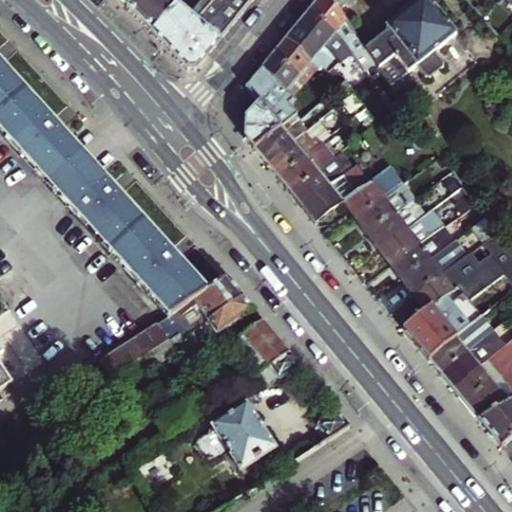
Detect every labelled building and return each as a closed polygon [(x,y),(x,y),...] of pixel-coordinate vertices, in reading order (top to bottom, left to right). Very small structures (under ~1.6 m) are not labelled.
[(130,0),(127,4),(139,16),(154,31),(177,0),(130,0)] [(177,0),(154,31),(173,51),(186,66),(196,65),(249,0),(177,0)] [(346,34),(331,13),(321,0),(311,0),(309,2),(302,11),(324,31),(328,36),(333,32),(338,39),(346,34)] [(341,0),(321,0),(331,13),(341,0)] [(449,37),(417,0),(398,17),(379,33),(382,37),(376,42),(401,74),(409,67),(412,70),(449,37)] [(296,18),(290,25),(313,45),(324,31),(302,11),(296,18)] [(283,33),(277,40),(305,65),(308,60),(311,63),(323,55),(313,45),(290,25),(283,33)] [(305,65),(277,40),(272,46),(265,55),(293,78),(305,65)] [(328,51),(323,55),(326,59),(332,55),(328,51)] [(293,78),(265,55),(260,61),(251,70),(279,95),(293,78)] [(336,61),(332,55),(326,59),(330,64),(336,61)] [(0,127),(59,192),(173,318),(208,294),(175,258),(124,202),(90,165),(53,124),(1,67),(0,66),(0,127)] [(260,108),(269,98),(273,101),(279,95),(251,70),(247,76),(241,83),(254,100),(260,108)] [(345,93),(335,81),(321,92),(331,104),(345,93)] [(357,108),(345,93),(331,104),(343,119),(345,118),(357,108)] [(260,108),(254,100),(232,124),(232,134),(238,141),(246,151),(275,127),(276,128),(283,124),(279,120),(286,115),(273,101),(269,98),(260,108)] [(369,124),(357,108),(345,118),(353,128),(357,134),(369,124)] [(279,120),(283,124),(289,118),(286,115),(279,120)] [(275,127),(246,151),(253,158),(257,164),(292,136),(283,124),(276,128),(275,127)] [(304,126),(292,136),(257,164),(264,173),(271,180),(316,142),(304,126)] [(353,137),(357,134),(353,128),(349,132),(353,137)] [(319,139),(316,142),(271,180),(277,188),(283,195),(326,159),(332,155),(319,139)] [(296,210),(338,174),(326,159),(283,195),(289,202),(296,210)] [(362,181),(349,165),(338,174),(296,210),(301,216),(307,223),(320,212),(334,202),(362,181)] [(340,211),(346,219),(395,181),(382,166),(362,181),(334,202),(340,211)] [(452,182),(441,167),(430,176),(441,191),(452,182)] [(352,226),(357,233),(405,195),(395,181),(346,219),(352,226)] [(460,193),(452,182),(441,191),(448,202),(460,193)] [(362,240),(369,248),(417,210),(405,195),(357,233),(362,240)] [(417,210),(369,248),(375,256),(381,265),(435,221),(422,205),(417,210)] [(473,241),(487,230),(475,214),(461,225),(473,241)] [(435,221),(381,265),(386,272),(393,281),(447,237),(435,221)] [(459,252),(405,296),(411,304),(418,313),(438,295),(498,247),(487,230),(473,241),(459,252)] [(447,237),(393,281),(399,288),(405,296),(459,252),(447,237)] [(159,328),(106,361),(115,375),(184,327),(190,335),(243,299),(236,290),(228,280),(208,294),(173,318),(159,328)] [(438,295),(418,313),(396,330),(412,349),(421,360),(463,326),(438,295)] [(178,351),(183,359),(254,312),(249,306),(243,299),(190,335),(182,341),(186,346),(178,351)] [(257,377),(289,354),(275,338),(262,322),(218,353),(245,386),(257,377)] [(463,326),(421,360),(428,368),(434,376),(475,342),(480,338),(468,323),(463,326)] [(144,359),(152,370),(178,351),(186,346),(182,341),(178,336),(144,359)] [(511,336),(499,347),(505,354),(511,348),(511,336)] [(475,342),(434,376),(440,382),(446,390),(492,353),(486,346),(477,353),(474,349),(479,346),(475,342)] [(492,353),(446,390),(451,395),(458,403),(511,362),(505,354),(499,347),(492,353)] [(221,381),(231,395),(245,386),(218,353),(206,361),(221,381)] [(300,368),(289,354),(257,377),(262,386),(266,386),(279,377),(281,381),(300,368)] [(0,394),(15,385),(0,362),(0,394)] [(511,363),(511,362),(458,403),(463,410),(465,412),(472,420),(499,400),(511,392),(511,363)] [(169,435),(231,395),(221,381),(195,397),(188,386),(169,399),(162,388),(144,400),(156,416),(169,435)] [(511,400),(511,392),(499,400),(472,420),(477,426),(503,406),(511,400)] [(131,432),(156,416),(144,400),(121,416),(108,424),(131,459),(143,451),(131,432)] [(511,431),(511,400),(503,406),(477,426),(485,437),(494,446),(506,436),(511,431)] [(216,430),(197,443),(223,484),(276,451),(246,407),(214,427),(216,430)] [(339,415),(320,429),(330,441),(351,428),(339,415)] [(318,441),(312,446),(316,451),(322,446),(318,441)]
